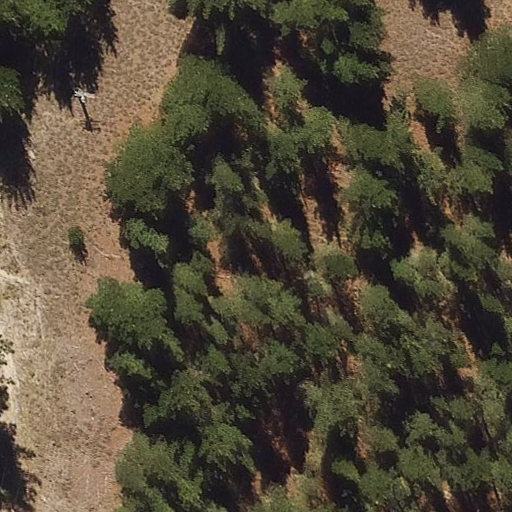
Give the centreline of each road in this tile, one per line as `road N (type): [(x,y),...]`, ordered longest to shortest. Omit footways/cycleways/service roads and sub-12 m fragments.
road 1 (track): [(0,218),(99,0)]
road 2 (track): [(10,511),(18,459),(0,374)]
